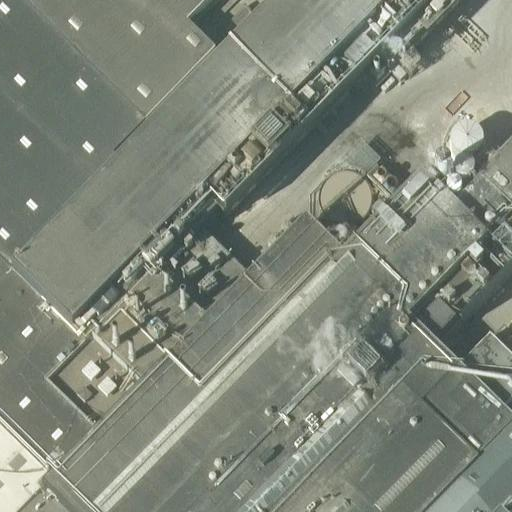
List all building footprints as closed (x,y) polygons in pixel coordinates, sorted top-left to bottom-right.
[(291,0),(276,16),(272,11),(252,31),(257,36),(243,50),(238,45),(218,65),(187,33),(219,0),(0,0),(0,511),(511,511),(511,341),(502,333),(489,346),(458,378),(434,355),(511,275),(511,273),(487,249),(511,222),(511,220),(480,187),(453,214),(423,184),(343,265),(306,229),(252,285),(201,235),(219,216),(224,222),(379,65),(389,76),(463,0),(291,0)] [(469,174),(467,173),(464,173),(461,173),(458,175),(456,177),(455,180),(454,183),(455,185),(456,187),(457,189),(459,191),(461,192),(464,193),(466,193),(469,192),(470,191),(472,189),(474,187),(475,185),(475,182),(474,179),(473,177),(472,176),(469,174)] [(354,180),(351,179),(347,178),(343,178),(340,179),(336,180),(333,182),(330,184),(327,186),(325,189),(323,193),(322,196),(321,200),(321,203),(321,209),(323,215),(325,217),(327,220),(329,222),(332,224),(335,226),(338,227),(341,228),(344,229),(350,228),(355,227),(360,224),(365,220),(367,218),(368,215),(370,212),(371,208),(371,205),(371,202),(371,198),(370,195),(367,190),(364,186),(361,183),(358,181),(354,180)] [(458,195),(456,195),(453,195),(451,195),(450,196),(448,198),(447,200),(447,202),(448,205),(449,206),(450,208),(452,209),(454,209),(457,208),(460,206),(461,205),(461,203),(461,201),(461,199),(459,197),(458,195)] [(292,228),(290,227),(288,227),(286,228),(284,229),(282,230),(281,233),(281,235),(281,236),(282,238),(283,240),(284,241),(286,242),(288,242),(290,242),(291,242),(293,241),(294,240),(295,238),(296,236),(296,234),(296,232),(295,231),(294,229),(292,228)] [(346,257),(356,247),(346,237),(336,248),(346,257)] [(279,241),(277,240),(275,240),(272,240),(271,241),(269,243),(268,245),(268,247),(268,249),(268,251),(270,253),(271,254),(273,255),(275,255),(277,255),(278,255),(280,254),(281,252),(282,251),(283,249),(283,247),(283,245),(282,243),(281,242),(279,241)]
